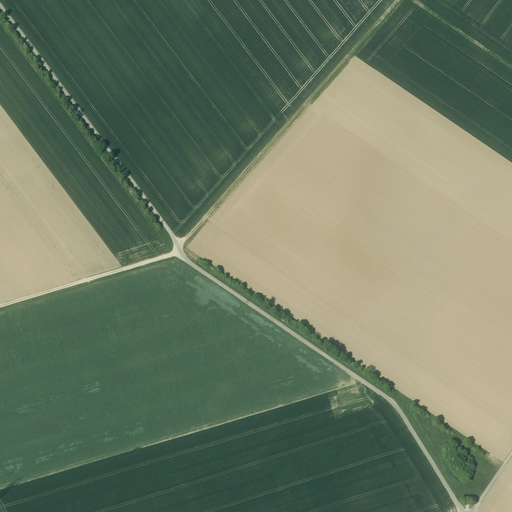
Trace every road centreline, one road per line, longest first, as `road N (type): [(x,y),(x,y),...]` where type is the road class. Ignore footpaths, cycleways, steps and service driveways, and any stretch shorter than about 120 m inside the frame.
road 1 (track): [(0,6),(187,262),(395,404),(463,511)]
road 2 (track): [(402,0),(174,258),(0,310)]
road 3 (track): [(511,66),(411,0)]
